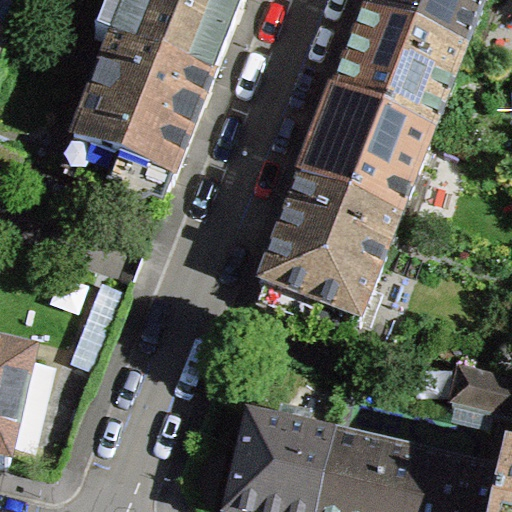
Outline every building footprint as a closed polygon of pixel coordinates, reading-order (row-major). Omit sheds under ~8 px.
[(0,0),(0,62),(21,9),(0,0)] [(131,0),(114,45),(213,84),(223,59),(246,0),(131,0)] [(373,0),(367,19),(465,57),(467,58),(489,0),(373,0)] [(465,57),(367,19),(343,79),(334,103),(433,141),(465,57)] [(162,210),(171,186),(173,187),(180,169),(213,84),(114,45),(64,172),(110,191),(111,190),(122,194),(122,195),(125,204),(142,211),(150,206),(150,205),(162,210)] [(309,166),(301,186),(400,225),(433,141),(334,103),(309,166)] [(0,202),(3,204),(22,157),(0,148),(0,202)] [(362,323),(361,323),(400,225),(301,186),(273,259),(261,289),(265,291),(258,310),(348,346),(355,326),(360,328),(362,323)] [(0,468),(9,471),(33,365),(0,357),(0,468)] [(453,410),(511,423),(511,385),(461,373),(453,410)] [(318,511),(334,444),(249,424),(228,511),(318,511)] [(404,511),(416,462),(334,444),(318,511),(404,511)] [(511,511),(511,453),(508,468),(504,467),(500,482),(492,511),(511,511)] [(492,511),(500,482),(416,462),(404,511),(492,511)]
